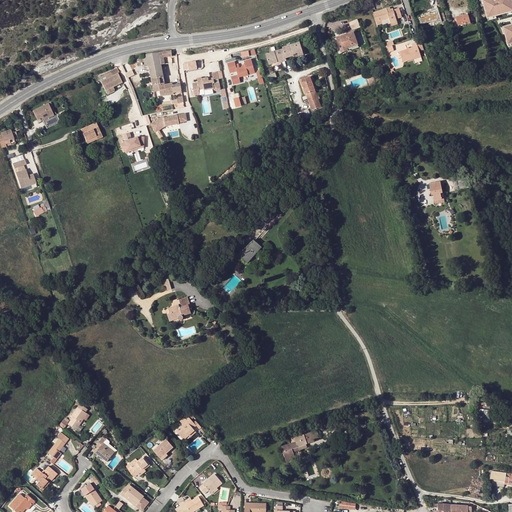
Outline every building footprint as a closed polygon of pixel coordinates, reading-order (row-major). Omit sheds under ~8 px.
[(481,0),(483,5),(486,17),(495,14),(506,11),(511,9),(511,6),(510,0),(481,0)] [(434,11),(418,16),(421,25),(437,20),(437,23),(441,21),(442,24),(447,23),(442,10),(438,11),(435,12),(434,11)] [(389,11),(374,15),(377,25),(391,21),(393,26),(399,24),(398,21),(404,19),(401,11),(395,12),(395,11),(392,12),(389,13),(389,11)] [(462,15),(456,17),(458,25),(465,23),(465,25),(470,23),(467,13),(462,15)] [(357,19),(349,22),(352,31),(360,27),(357,19)] [(353,32),(339,37),(340,39),(337,40),(341,53),(348,51),(347,48),(357,45),(353,32)] [(340,39),(339,37),(333,39),(338,54),(341,53),(337,40),(340,39)] [(282,48),(282,49),(285,58),(293,56),(293,55),(302,52),(300,46),(299,43),(282,48)] [(404,64),(414,61),(423,58),(421,53),(419,46),(418,44),(413,46),(414,49),(401,54),(404,64)] [(303,46),(300,46),(302,52),(293,55),(293,56),(294,58),(305,54),(303,46)] [(285,58),(282,49),(266,54),(269,65),(272,63),(277,62),(277,61),(285,58)] [(172,56),(171,51),(158,53),(161,64),(165,64),(163,57),(172,56)] [(158,53),(143,55),(145,66),(149,65),(153,85),(164,83),(161,64),(158,53)] [(235,61),(227,63),(230,72),(237,70),(238,75),(231,77),(233,84),(240,82),(239,77),(255,72),(251,59),(244,61),(245,64),(243,65),(241,67),(240,68),(239,65),(236,66),(235,64),(235,61)] [(197,69),(195,61),(183,63),(182,64),(183,71),(197,69)] [(103,74),(105,78),(117,73),(118,72),(116,67),(103,74)] [(201,78),(197,79),(197,83),(192,84),(193,92),(190,92),(191,96),(199,94),(198,90),(203,89),(203,91),(213,89),(213,90),(215,91),(220,90),(216,72),(212,73),(213,78),(213,80),(208,81),(208,79),(207,78),(201,79),(201,78)] [(105,78),(100,81),(104,90),(121,82),(117,73),(105,78)] [(385,73),(373,77),(376,84),(387,80),(386,78),(385,73)] [(376,84),(373,77),(372,74),(367,76),(370,85),(376,84)] [(310,77),(301,80),(305,93),(306,96),(302,97),(303,101),(308,99),(312,110),(321,107),(315,90),(310,77)] [(164,83),(153,85),(154,92),(160,91),(161,96),(182,93),(180,84),(172,85),(172,83),(165,84),(164,83)] [(172,101),(172,105),(184,102),(183,96),(178,97),(179,99),(172,101)] [(236,98),(239,106),(244,105),(241,97),(236,98)] [(48,104),(53,115),(47,117),(46,115),(41,117),(36,119),(37,121),(42,119),(46,129),(60,122),(51,102),(48,104)] [(47,117),(53,115),(48,104),(32,111),(36,119),(41,117),(46,115),(47,117)] [(308,109),(292,115),(291,117),(290,118),(288,119),(285,122),(284,124),(286,129),(312,117),(308,109)] [(187,121),(186,114),(164,118),(164,117),(161,118),(151,124),(156,132),(165,126),(179,124),(179,123),(187,121)] [(81,129),(86,140),(95,136),(97,139),(102,137),(96,122),(81,129)] [(2,134),(0,134),(0,146),(0,147),(5,146),(5,143),(10,142),(9,139),(17,136),(15,131),(11,132),(10,129),(1,132),(2,134)] [(138,137),(126,141),(120,145),(126,152),(129,150),(141,146),(144,146),(144,137),(138,137)] [(24,158),(12,162),(14,167),(23,164),(26,162),(24,158)] [(13,167),(15,172),(24,168),(23,164),(14,167),(13,167)] [(15,172),(20,187),(35,182),(32,174),(27,175),(24,168),(15,172)] [(465,180),(458,182),(460,190),(467,189),(465,180)] [(35,182),(20,187),(22,190),(37,185),(35,182)] [(429,184),(430,189),(432,189),(433,195),(434,201),(444,199),(440,182),(429,184)] [(254,241),(240,256),(248,264),(262,248),(254,241)] [(127,279),(120,283),(124,289),(128,287),(131,293),(134,291),(135,291),(131,285),(127,279)] [(168,279),(163,280),(165,290),(171,289),(168,279)] [(132,284),(131,285),(135,291),(134,291),(140,300),(142,299),(132,284)] [(190,304),(187,297),(179,299),(180,304),(179,304),(179,305),(169,308),(170,313),(168,314),(170,321),(178,319),(179,319),(180,320),(181,320),(182,320),(183,319),(183,318),(184,318),(184,317),(183,316),(183,315),(182,315),(184,314),(185,315),(191,313),(188,304),(190,304)] [(79,421),(85,412),(88,409),(80,404),(71,415),(73,417),(68,424),(76,430),(81,422),(79,421)] [(480,409),(481,418),(491,417),(491,408),(480,409)] [(88,414),(85,412),(79,421),(81,422),(88,414)] [(187,415),(184,418),(187,421),(183,425),(176,431),(182,438),(187,434),(189,436),(195,431),(193,429),(196,426),(187,415)] [(340,415),(333,417),(335,424),(343,421),(340,415)] [(66,417),(61,424),(65,428),(71,420),(66,417)] [(329,418),(323,421),(324,424),(325,427),(332,425),(329,418)] [(295,459),(293,452),(292,449),(306,444),(314,442),(313,439),(319,437),(316,430),(301,435),(295,438),(296,442),(281,447),(286,462),(295,459)] [(69,438),(61,432),(57,437),(59,438),(48,453),(56,459),(61,453),(59,451),(69,438)] [(102,438),(98,443),(101,446),(99,448),(96,452),(101,457),(107,461),(115,452),(103,443),(105,440),(102,438)] [(160,458),(166,453),(173,447),(166,439),(159,445),(158,443),(152,448),(160,458)] [(152,464),(154,462),(146,453),(144,454),(152,464)] [(143,457),(137,461),(131,466),(132,468),(129,470),(134,477),(138,475),(144,469),(150,465),(143,457)] [(48,466),(45,470),(46,471),(43,474),(41,472),(37,468),(31,474),(39,481),(36,484),(41,489),(48,481),(46,480),(48,477),(49,479),(52,480),(55,477),(53,476),(56,473),(48,466)] [(489,481),(491,482),(492,481),(504,483),(504,484),(511,484),(511,474),(510,474),(509,477),(505,477),(506,473),(491,471),(489,481)] [(208,490),(210,493),(217,487),(222,483),(215,474),(200,487),(205,493),(208,490)] [(48,481),(41,489),(43,490),(49,483),(48,481)] [(84,487),(86,490),(89,488),(91,491),(88,493),(86,495),(85,495),(93,507),(102,501),(90,483),(84,487)] [(120,494),(123,496),(125,495),(137,505),(144,496),(129,485),(126,486),(120,494)] [(30,503),(32,504),(35,501),(27,494),(24,497),(20,493),(9,506),(16,511),(21,511),(22,511),(27,506),(30,503)] [(125,495),(123,496),(136,506),(137,505),(125,495)] [(179,504),(181,507),(183,511),(186,511),(189,511),(192,511),(204,505),(198,496),(192,500),(185,504),(184,502),(179,504)] [(250,504),(250,505),(250,508),(245,508),(244,511),(265,511),(266,503),(250,503),(250,504)]
